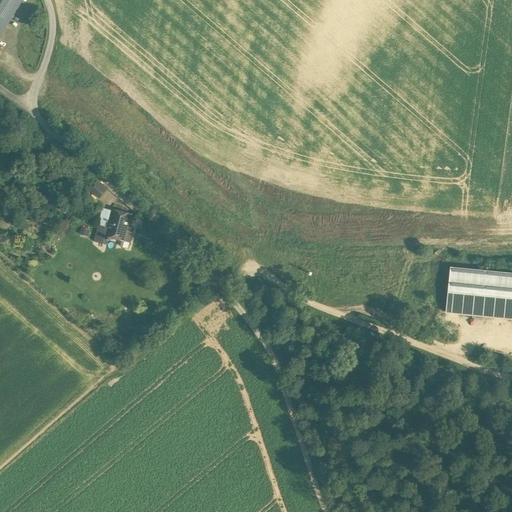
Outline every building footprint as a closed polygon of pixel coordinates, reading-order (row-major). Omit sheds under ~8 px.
[(36,4),(36,0),(8,0),(9,4),(12,9),(17,12),(23,13),(28,12),(33,8),(36,4)] [(0,2),(0,44),(20,57),(26,49),(39,27),(0,2)] [(107,189),(97,181),(90,189),(94,192),(100,197),(107,189)] [(132,213),(112,208),(112,210),(104,208),(99,224),(107,226),(104,238),(96,236),(95,241),(107,244),(108,240),(110,240),(111,237),(121,240),(125,241),(127,234),(131,237),(133,227),(129,226),(132,213)] [(99,224),(96,236),(104,238),(107,226),(99,224)] [(125,241),(121,240),(120,246),(129,248),(131,237),(127,234),(125,241)] [(511,272),(450,266),(446,311),(511,317),(511,272)]
